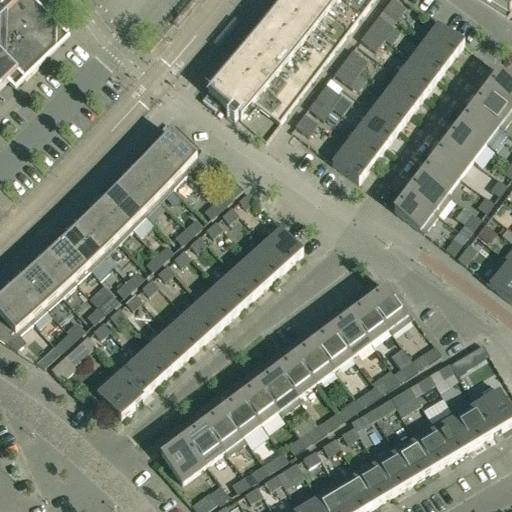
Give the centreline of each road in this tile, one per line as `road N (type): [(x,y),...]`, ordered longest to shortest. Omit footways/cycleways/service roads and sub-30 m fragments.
road 1 (residential): [(359,236),(96,463)]
road 2 (residential): [(359,236),(387,184),(508,35)]
road 3 (residential): [(178,104),(0,280)]
road 4 (residential): [(359,236),(178,104)]
road 5 (residential): [(511,364),(384,244),(359,236)]
road 6 (unclassified): [(101,66),(0,172)]
road 7 (residential): [(267,0),(178,104)]
road 8 (unclassified): [(96,463),(0,391)]
